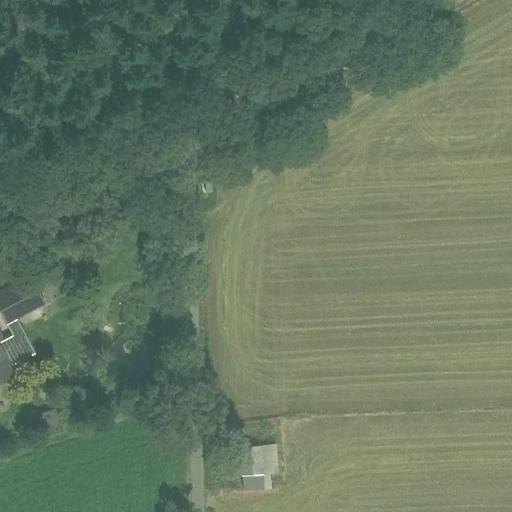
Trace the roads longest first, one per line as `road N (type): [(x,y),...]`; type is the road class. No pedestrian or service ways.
road 1 (unclassified): [(198,511),(186,147)]
road 2 (unclassified): [(186,147),(449,0)]
road 3 (unclassified): [(0,256),(186,147)]
